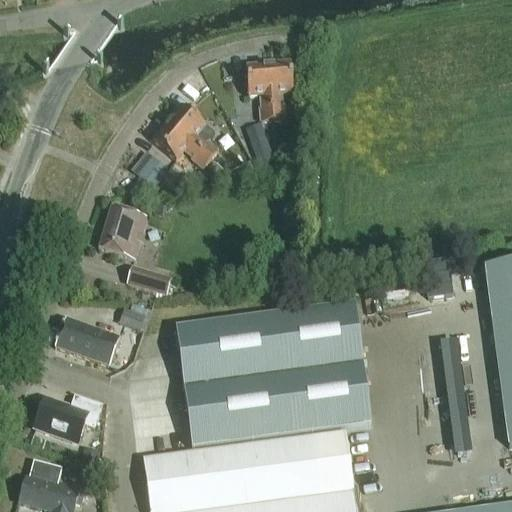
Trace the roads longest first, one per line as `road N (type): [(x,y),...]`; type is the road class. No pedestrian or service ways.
road 1 (unclassified): [(19,388),(127,129),(174,75),(203,61),(315,41)]
road 2 (tertiary): [(0,243),(57,85),(112,5)]
